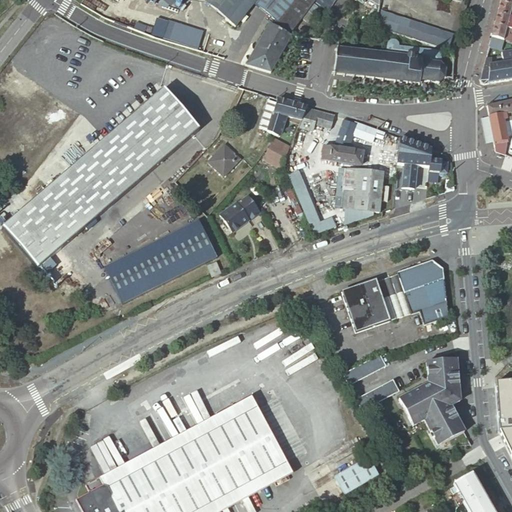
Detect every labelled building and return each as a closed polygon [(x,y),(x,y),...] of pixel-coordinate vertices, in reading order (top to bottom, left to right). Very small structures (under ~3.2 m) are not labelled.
[(246,66),(270,73),(291,38),(296,29),(295,28),(316,0),(211,0),(209,4),(237,26),(252,7),(277,26),(273,31),(269,28),(246,66)] [(328,13),(336,0),(318,0),(315,5),(328,13)] [(511,0),(501,0),(498,14),(510,18),(511,9),(511,0)] [(375,27),(378,9),(367,7),(361,46),(372,47),(375,27)] [(510,18),(498,14),(495,26),(507,29),(510,18)] [(376,27),(452,53),(457,37),(450,34),(448,39),(378,16),(376,27)] [(197,49),(203,32),(168,21),(162,38),(197,49)] [(510,43),(511,36),(511,34),(506,33),(507,29),(495,26),(491,38),(504,41),(509,43),(510,43)] [(491,38),(489,47),(502,50),(503,44),(504,41),(491,38)] [(339,48),(337,48),(337,50),(335,50),(335,51),(337,52),(334,73),(333,73),(333,74),(334,74),(334,76),(335,76),(336,75),(344,76),(344,77),(345,78),(345,76),(350,76),(353,77),(353,79),(355,79),(355,77),(363,78),(363,80),(364,80),(365,78),(373,79),(372,81),(374,81),(374,79),(382,80),(382,82),(384,82),(384,80),(394,81),(394,83),(396,83),(396,82),(406,83),(406,85),(408,85),(408,83),(418,84),(418,86),(420,86),(420,84),(422,84),(422,83),(420,83),(420,82),(428,82),(428,84),(430,84),(430,83),(438,83),(438,85),(439,84),(439,83),(444,78),(445,79),(446,78),(445,77),(445,71),(446,71),(445,69),(444,70),(441,65),(441,63),(442,52),(399,48),(399,46),(399,45),(398,44),(398,43),(397,42),(396,42),(395,41),(393,41),(391,41),(390,42),(389,44),(388,45),(388,46),(387,49),(387,54),(386,54),(386,56),(378,55),(378,53),(376,53),(376,54),(368,54),(368,52),(366,52),(366,53),(358,52),(358,51),(357,50),(356,52),(349,51),(349,50),(347,49),(347,51),(339,50),(339,48)] [(493,61),(486,59),(480,81),(484,85),(511,80),(511,51),(502,53),(504,64),(491,66),(493,61)] [(167,87),(3,226),(41,268),(203,129),(167,87)] [(273,116),(278,100),(270,98),(265,113),(273,116)] [(301,123),(307,109),(278,100),(273,116),(267,134),(276,137),(280,138),(286,118),(301,123)] [(511,101),(487,107),(495,151),(496,152),(497,153),(506,156),(507,141),(507,139),(506,136),(511,135),(511,130),(511,122),(504,123),(504,120),(507,119),(506,114),(511,113),(511,101)] [(335,117),(307,109),(301,123),(298,130),(312,134),(314,127),(331,131),(335,117)] [(385,134),(348,121),(347,125),(357,129),(354,138),(372,144),(374,138),(382,141),(385,134)] [(399,139),(396,166),(405,167),(402,192),(409,193),(409,194),(414,195),(415,190),(427,190),(428,182),(431,161),(432,151),(399,139)] [(282,166),(288,150),(275,142),(264,160),(281,171),(282,166)] [(226,146),(210,164),(226,179),(242,161),(226,146)] [(362,167),(364,154),(324,148),(322,163),(329,162),(362,167)] [(442,163),(431,161),(428,182),(435,183),(436,174),(440,174),(439,176),(443,177),(444,174),(447,175),(448,164),(442,163)] [(356,191),(358,171),(347,170),(345,190),(356,191)] [(343,211),(379,214),(383,174),(358,171),(356,191),(345,190),(343,211)] [(454,189),(453,182),(445,183),(444,192),(454,189)] [(261,214),(249,197),(238,204),(237,203),(220,215),(233,234),(242,228),(242,225),(248,220),(250,222),(261,214)] [(341,211),(343,198),(333,197),(332,210),(341,211)] [(200,221),(105,267),(123,305),(217,258),(200,221)] [(441,273),(431,264),(396,276),(397,279),(410,315),(410,317),(419,314),(424,328),(448,319),(441,273)] [(410,315),(397,279),(376,287),(388,323),(410,315)] [(388,323),(376,287),(375,284),(340,295),(355,336),(389,324),(388,323)] [(380,358),(345,376),(346,382),(349,388),(386,369),(380,358)] [(428,432),(458,424),(451,411),(460,406),(455,363),(425,365),(427,387),(398,404),(410,427),(422,421),(424,424),(428,432)] [(393,383),(356,402),(362,414),(399,395),(393,383)] [(511,383),(495,385),(499,433),(511,461),(511,383)] [(255,400),(102,478),(104,483),(215,426),(250,497),(293,475),(255,400)] [(422,421),(410,427),(412,430),(424,424),(422,421)] [(104,483),(102,478),(89,485),(94,495),(84,500),(89,511),(220,511),(250,497),(215,426),(104,483)] [(368,458),(335,479),(346,498),(379,477),(368,458)] [(472,476),(454,486),(468,511),(498,511),(487,492),(482,495),(472,476)]
